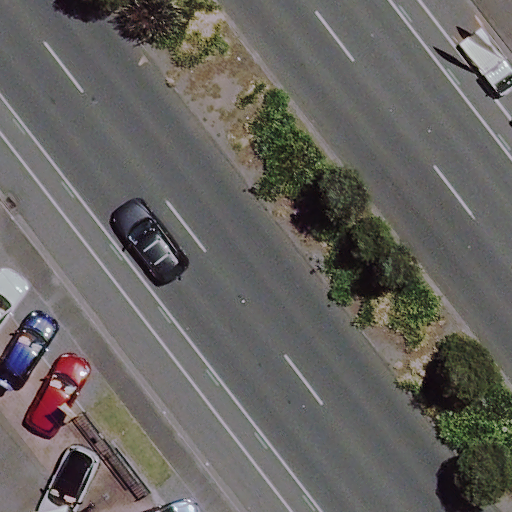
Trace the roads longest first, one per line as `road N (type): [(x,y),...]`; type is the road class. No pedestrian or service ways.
road 1 (secondary): [(405,511),(11,0)]
road 2 (secondary): [(305,0),(511,272)]
